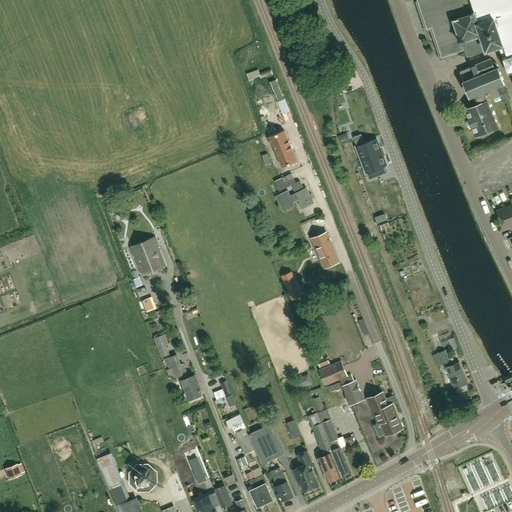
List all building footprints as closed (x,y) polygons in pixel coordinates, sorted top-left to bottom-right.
[(511,0),(416,0),(427,30),(431,28),(433,33),(440,36),(443,45),(439,52),(441,57),(465,49),(468,57),(499,46),(502,57),(511,53),(511,0)] [(511,53),(502,57),(508,74),(511,73),(511,53)] [(477,101),(478,104),(488,100),(484,91),(498,86),(504,102),(511,99),(497,63),(494,62),(492,63),(490,59),(460,71),(470,97),(473,96),(475,102),(477,101)] [(261,78),(262,78),(273,74),(271,69),(260,73),(261,78)] [(469,120),(470,123),(471,125),(472,125),(477,135),(499,126),(493,113),(488,100),(478,104),(466,109),(470,119),(469,120)] [(284,130),(268,137),(271,144),(272,144),(281,167),(297,160),(284,130)] [(377,139),(356,147),(361,160),(382,152),(380,148),(377,139)] [(382,152),(361,160),(369,180),(378,176),(376,169),(385,166),(387,165),(383,156),(382,152)] [(265,165),(271,163),(268,153),(262,155),(265,165)] [(285,184),(294,180),(292,174),(282,179),(285,184)] [(303,208),(313,202),(306,189),(303,190),(299,181),(291,185),(296,194),(291,196),(288,190),(276,196),(283,211),(295,205),(294,202),(298,199),(303,208)] [(497,211),(498,212),(504,227),(504,229),(506,228),(511,225),(511,205),(499,210),(497,211)] [(385,214),(375,217),(377,223),(387,220),(385,214)] [(326,232),(312,238),(324,267),(338,261),(326,232)] [(156,268),(157,269),(164,266),(158,251),(157,251),(156,247),(158,246),(155,238),(131,248),(134,256),(138,255),(141,261),(139,262),(144,274),(151,271),(151,270),(156,268)] [(137,279),(141,288),(147,285),(143,276),(137,279)] [(162,357),(169,354),(166,345),(168,344),(165,335),(154,339),(162,357)] [(443,364),(449,362),(444,351),(439,353),(443,364)] [(318,361),(320,367),(330,363),(326,356),(323,357),(321,353),(315,356),(318,361)] [(455,389),(468,383),(465,376),(460,363),(460,362),(446,368),(447,368),(451,378),(447,379),(450,385),(453,383),(455,389)] [(190,400),(202,395),(194,375),(189,378),(183,364),(182,365),(169,369),(166,370),(168,376),(174,374),(174,375),(177,374),(180,382),(182,381),(190,400)] [(325,384),(342,377),(337,364),(320,371),(325,384)] [(350,405),(361,401),(365,399),(361,389),(360,390),(358,385),(359,384),(357,380),(342,386),(350,405)] [(385,434),(386,434),(386,435),(403,428),(393,404),(388,406),(383,392),(369,398),(379,423),(381,422),(385,434)] [(320,397),(314,400),(318,412),(327,409),(325,405),(323,406),(320,397)] [(188,416),(186,417),(185,413),(182,415),(184,418),(187,427),(190,433),(195,430),(192,425),(191,425),(188,416)] [(241,413),(227,420),(231,427),(245,420),(241,413)] [(295,418),(287,422),(293,438),(302,435),(295,418)] [(331,420),(323,423),(330,441),(334,452),(334,453),(343,476),(344,475),(351,472),(341,448),(341,447),(339,447),(336,439),(339,438),(338,438),(331,420)] [(255,450),(244,429),(246,428),(243,422),(233,427),(235,433),(245,455),(255,450)] [(321,424),(313,427),(324,456),(319,459),(328,482),(341,476),(332,454),(334,453),(334,452),(330,441),(323,423),(321,424)] [(267,426),(249,434),(262,464),(284,454),(275,433),(271,434),(267,426)] [(347,436),(342,438),(346,448),(352,446),(347,436)] [(298,478),(304,491),(319,485),(311,467),(313,466),(307,451),(298,455),(303,466),(293,470),(297,478),(298,478)] [(96,459),(116,506),(131,500),(111,453),(96,459)] [(12,480),(30,474),(25,463),(8,469),(12,480)] [(206,480),(200,465),(192,468),(198,483),(206,480)] [(283,501),(294,496),(287,481),(286,482),(283,473),(282,473),(280,468),(271,471),(277,486),(283,501)] [(147,485),(151,480),(151,474),(146,470),(140,470),(136,475),(136,481),(141,485),(147,485)] [(267,503),(274,499),(267,483),(263,474),(255,478),(267,503)] [(267,503),(255,478),(250,481),(254,489),(250,491),(258,507),(267,503)] [(216,489),(223,508),(232,504),(228,493),(227,493),(224,486),(216,489)] [(216,511),(210,495),(193,503),(196,511),(216,511)] [(143,511),(138,498),(118,506),(120,511),(143,511)] [(247,511),(242,500),(237,502),(241,511),(238,511),(247,511)]
